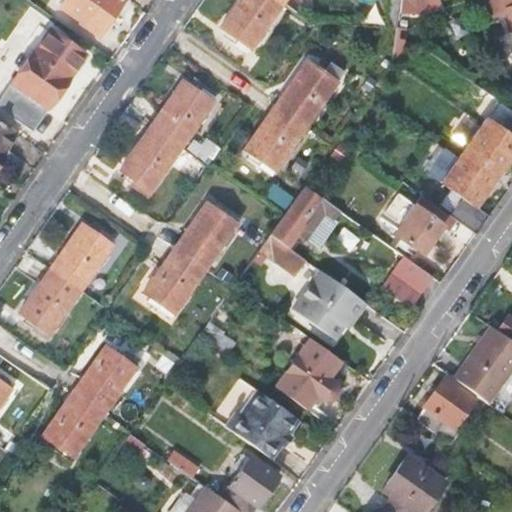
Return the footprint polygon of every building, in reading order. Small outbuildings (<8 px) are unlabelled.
[(66,0),(61,7),(83,22),(81,25),(98,36),(124,0),(123,0),(66,0)] [(277,0),(240,0),(221,27),(250,47),(282,3),(277,0)] [(400,0),(399,9),(398,16),(428,8),(425,1),(427,0),(400,0)] [(511,0),(503,0),(511,26),(511,0)] [(51,29),(0,99),(0,108),(31,130),(85,53),(51,29)] [(306,60),(276,104),(305,124),(335,81),(306,60)] [(183,80),(151,125),(181,146),(216,96),(203,87),(199,92),(183,80)] [(276,104),(243,151),(273,171),(305,124),(276,104)] [(484,121),(461,152),(496,177),(511,155),(511,113),(499,104),(486,122),(484,121)] [(0,123),(0,176),(9,163),(4,160),(20,138),(0,123)] [(151,125),(120,170),(149,191),(181,146),(151,125)] [(439,182),(461,198),(448,217),(449,217),(475,236),(488,218),(474,208),(496,177),(461,152),(439,182)] [(303,186),(281,216),(268,234),(285,247),(295,232),(303,238),(321,211),(330,218),(336,210),(303,186)] [(415,207),(442,227),(449,217),(448,217),(421,198),(415,207)] [(206,205),(175,248),(205,269),(236,225),(206,205)] [(415,207),(394,236),(421,256),(442,227),(415,207)] [(82,224),(51,268),(81,289),(112,245),(82,224)] [(175,248),(144,293),(173,313),(205,269),(175,248)] [(380,290),(409,311),(415,302),(432,279),(403,258),(380,290)] [(51,268),(20,312),(50,333),(81,289),(51,268)] [(354,324),(367,306),(323,274),(295,313),(335,342),(350,321),(354,324)] [(497,332),(511,342),(511,318),(508,316),(497,332)] [(491,328),(453,379),(488,405),(511,371),(511,342),(497,332),(491,328)] [(296,331),(261,380),(304,411),(315,396),(319,398),(322,399),(325,400),(328,399),(331,398),(333,395),(334,390),(334,387),(332,384),(329,382),(327,380),(340,362),(296,331)] [(106,347),(75,391),(104,412),(136,368),(106,347)] [(0,380),(0,404),(11,388),(0,380)] [(442,380),(422,407),(426,410),(417,422),(450,445),(459,433),(454,429),(474,402),(442,380)] [(231,411),(221,426),(267,459),(296,420),(254,389),(236,415),(231,411)] [(75,391),(44,436),(73,457),(104,412),(75,391)] [(164,459),(188,477),(194,469),(169,451),(164,459)] [(392,499),(382,511),(424,511),(444,484),(407,458),(382,492),(392,499)] [(246,459),(218,498),(236,511),(248,511),(250,510),(251,511),(275,479),(246,459)] [(236,511),(218,498),(202,487),(184,511),(236,511)]
